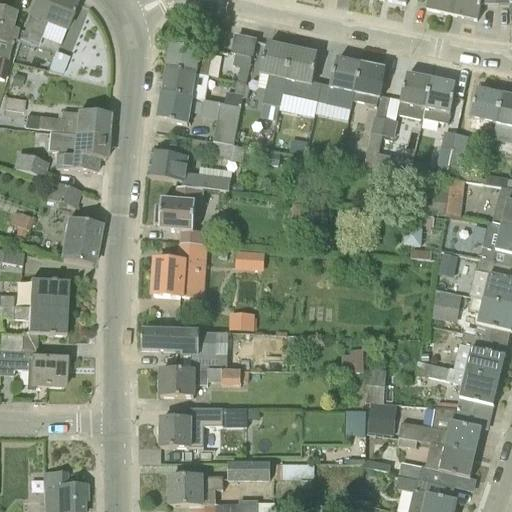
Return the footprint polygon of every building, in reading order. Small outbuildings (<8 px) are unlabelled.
[(35,0),(18,47),(12,63),(23,68),(30,48),(37,51),(46,26),(65,33),(76,5),(63,0),(35,0)] [(426,12),(451,18),(454,0),(426,0),(429,0),(426,12)] [(481,7),(496,7),(496,0),(454,0),(451,18),(477,24),(481,7)] [(510,19),(511,19),(511,0),(496,0),(496,7),(510,7),(510,19)] [(0,12),(0,94),(0,95),(4,83),(9,63),(8,63),(16,32),(10,30),(14,15),(0,12)] [(255,44),(236,39),(232,55),(251,62),(255,44)] [(166,73),(196,78),(208,80),(213,54),(183,48),(183,50),(170,47),(166,73)] [(277,120),(279,111),(291,52),(267,47),(264,60),(263,59),(259,78),(262,79),(259,90),(266,91),(262,107),(263,108),(261,116),(277,120)] [(291,52),(279,111),(280,111),(276,127),(284,128),(287,113),(292,114),(294,97),(300,98),(302,87),(311,89),(315,71),(314,71),(316,58),(291,52)] [(63,76),(69,58),(56,53),(50,72),(63,76)] [(237,85),(246,87),(251,62),(234,58),(232,68),(240,69),(237,85)] [(327,99),(352,104),(361,67),(336,62),(334,74),(333,74),(327,99)] [(361,67),(352,104),(368,107),(367,111),(373,113),(374,109),(376,109),(377,103),(379,103),(383,85),(382,85),(385,73),(361,67)] [(162,96),(192,102),(196,78),(166,73),(162,96)] [(422,124),(422,122),(431,82),(406,77),(404,89),(403,89),(399,107),(400,108),(398,119),(422,124)] [(431,82),(422,122),(447,128),(450,118),(453,100),(452,100),(455,88),(431,82)] [(483,125),(495,128),(502,97),(477,92),(474,104),(473,104),(469,122),(471,122),(469,130),(482,132),(483,125)] [(192,102),(162,96),(157,122),(170,124),(170,125),(187,128),(192,102)] [(225,102),(224,107),(241,110),(243,99),(226,96),(225,102)] [(511,99),(502,97),(495,128),(492,142),(511,146),(511,99)] [(241,110),(224,107),(203,103),(200,120),(218,123),(217,124),(214,143),(234,147),(238,128),(241,110)] [(55,122),(25,119),(24,131),(58,135),(58,136),(107,142),(109,120),(61,115),(61,116),(55,116),(55,122)] [(376,169),(386,122),(374,120),(367,151),(363,170),(367,171),(376,172),(376,169)] [(386,122),(376,169),(381,170),(385,151),(391,152),(397,124),(386,122)] [(107,142),(58,136),(47,135),(45,153),(55,154),(53,171),(96,175),(97,163),(105,164),(107,142)] [(314,135),(311,149),(330,153),(333,139),(314,135)] [(446,182),(456,138),(444,135),(441,151),(440,151),(438,162),(439,162),(435,179),(446,182)] [(456,138),(446,182),(450,183),(459,184),(461,170),(458,170),(461,156),(464,157),(467,140),(456,138)] [(210,159),(213,160),(237,163),(242,164),(244,150),(192,142),(190,154),(210,157),(210,159)] [(229,195),(230,182),(216,180),(187,176),(189,161),(151,155),(147,181),(182,186),(182,189),(196,191),(229,195)] [(16,156),(11,172),(42,182),(47,166),(16,156)] [(392,159),(388,174),(410,177),(413,164),(392,159)] [(450,185),(445,219),(459,221),(464,185),(459,184),(450,183),(450,185)] [(445,219),(450,185),(437,184),(435,193),(427,192),(424,217),(445,219)] [(42,202),(74,212),(79,195),(48,185),(42,202)] [(180,247),(201,248),(208,248),(209,236),(192,235),(196,191),(182,189),(182,190),(177,190),(176,203),(161,202),(161,208),(156,208),(155,227),(160,227),(159,233),(181,235),(180,247)] [(492,226),(511,230),(511,191),(501,190),(498,201),(497,201),(492,226)] [(291,221),(308,223),(310,209),(293,207),(291,221)] [(26,234),(29,235),(33,223),(13,216),(9,228),(17,230),(13,239),(22,243),(26,234)] [(414,227),(434,230),(435,220),(415,217),(414,227)] [(65,222),(58,263),(91,270),(98,228),(65,222)] [(492,265),(509,269),(511,257),(511,230),(492,226),(478,224),(478,233),(498,237),(492,265)] [(447,235),(443,251),(463,256),(467,239),(447,235)] [(7,255),(19,257),(21,249),(7,247),(7,255)] [(197,305),(197,301),(199,276),(201,248),(180,247),(179,265),(156,263),(153,299),(183,302),(183,300),(187,301),(186,304),(197,305)] [(236,274),(266,275),(267,253),(237,252),(236,274)] [(412,261),(432,262),(432,254),(413,252),(412,261)] [(23,270),(24,258),(19,257),(7,255),(2,254),(1,265),(0,266),(23,270)] [(483,303),(511,309),(511,282),(506,281),(509,269),(492,265),(480,263),(478,270),(490,272),(489,277),(483,303)] [(28,310),(64,313),(66,286),(29,284),(28,310)] [(459,323),(461,298),(436,295),(434,321),(459,323)] [(0,309),(13,310),(13,299),(0,298),(0,309)] [(460,336),(464,336),(491,342),(494,331),(511,335),(511,329),(511,309),(483,303),(476,332),(462,329),(460,336)] [(0,320),(11,321),(13,321),(13,310),(0,309),(0,320)] [(28,310),(13,310),(13,321),(11,321),(11,323),(27,324),(26,338),(63,340),(64,313),(28,310)] [(230,316),(231,333),(256,333),(255,315),(230,316)] [(226,358),(213,358),(214,336),(142,335),(141,353),(196,355),(196,373),(226,373),(226,358)] [(453,373),(498,384),(504,358),(487,355),(491,342),(464,336),(460,348),(459,348),(453,373)] [(0,355),(20,357),(21,340),(0,338),(0,355)] [(350,354),(350,377),(362,377),(362,354),(350,354)] [(0,378),(13,379),(13,373),(31,374),(30,389),(63,391),(65,363),(36,361),(37,357),(20,357),(0,355),(0,378)] [(456,414),(472,417),(475,405),(492,409),(498,384),(453,373),(417,365),(414,377),(446,385),(446,386),(461,390),(458,402),(459,402),(456,413),(456,414)] [(370,407),(384,409),(386,374),(368,372),(367,387),(366,407),(370,407)] [(160,401),(196,401),(196,388),(208,388),(208,386),(221,386),(221,390),(240,390),(240,385),(249,385),(248,374),(240,374),(226,373),(196,373),(160,373),(160,401)] [(384,409),(370,407),(367,436),(393,440),(397,410),(384,409)] [(161,452),(204,451),(203,432),(222,432),(247,431),(247,412),(222,412),(222,411),(190,412),(190,422),(160,423),(161,452)] [(430,446),(474,457),(479,431),(470,429),(472,417),(456,414),(456,413),(434,411),(431,431),(401,426),(399,441),(416,444),(430,446)] [(415,451),(416,444),(399,441),(397,448),(415,451)] [(424,470),(421,469),(418,482),(453,491),(456,478),(468,481),(474,457),(430,446),(424,470)] [(292,483),(313,483),(314,468),(282,468),(258,468),(258,466),(228,466),(228,486),(270,486),(270,478),(292,478),(292,483)] [(43,477),(43,491),(44,511),(81,511),(82,504),(85,504),(84,489),(65,489),(64,477),(43,477)] [(408,511),(453,511),(456,504),(451,502),(453,491),(418,482),(401,479),(398,492),(413,496),(408,511)] [(169,509),(213,509),(216,509),(215,508),(215,494),(223,494),(223,481),(203,481),(203,480),(169,480),(169,509)]
